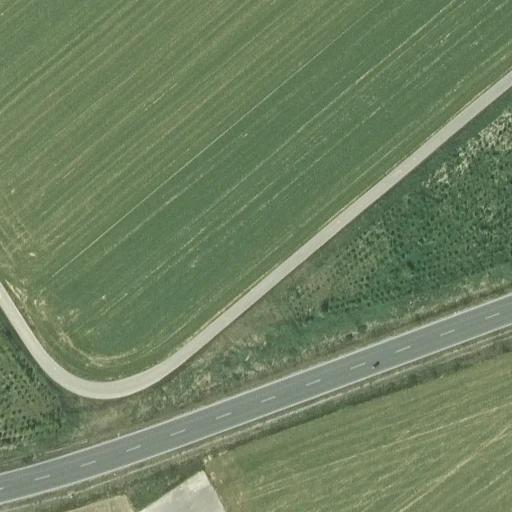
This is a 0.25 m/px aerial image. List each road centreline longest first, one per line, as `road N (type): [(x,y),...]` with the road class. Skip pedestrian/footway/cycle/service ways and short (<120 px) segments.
road 1 (track): [(0,292),(65,382),(93,393),(137,384),(511,81)]
road 2 (secondary): [(0,489),(112,458),(511,310)]
